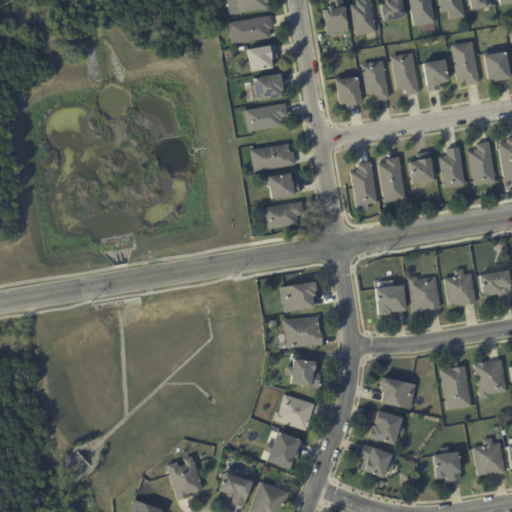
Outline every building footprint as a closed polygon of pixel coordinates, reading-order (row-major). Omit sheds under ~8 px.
[(265,0),(266,1),(263,2),(265,8),(240,13),(240,12),(228,14),(225,0),(265,0)] [(341,0),(346,30),(324,34),(320,10),(325,9),(325,7),(329,6),(328,0),(341,0)] [(347,4),(353,3),(353,0),(368,0),(374,32),(353,35),(347,4)] [(381,21),(379,5),(383,4),(383,1),(386,0),(399,0),(403,18),(381,21)] [(406,0),(428,0),(432,21),(411,24),(406,0)] [(459,0),(462,16),(448,18),(447,11),(439,12),(437,0),(459,0)] [(490,0),(492,6),(486,7),(486,8),(470,11),(468,0),(490,0)] [(268,16),(270,29),(267,29),(269,37),(231,43),(227,22),(268,15),(268,16)] [(477,85),(466,87),(466,83),(457,84),(451,46),(472,43),(479,85),(477,85)] [(274,45),(276,57),(270,58),(270,61),(270,62),(271,68),(248,72),(248,70),(244,71),(242,62),(247,61),(245,49),(273,44),(274,45)] [(417,95),(406,97),(405,92),(403,92),(402,90),(396,91),(390,58),(412,54),(418,95),(417,95)] [(508,81),(494,84),(494,81),(488,83),(483,58),(505,54),(510,81),(508,81)] [(441,84),(439,85),(440,91),(427,93),(423,65),(445,61),(448,83),(441,84)] [(387,100),(376,102),(375,95),(366,96),(361,66),(382,62),(389,100),(387,100)] [(277,74),(280,90),(278,90),(279,96),(252,100),(249,84),(251,83),(250,78),(277,73),(277,74)] [(359,106),(345,108),(344,106),(338,107),(334,82),(356,78),(361,105),(359,106)] [(282,103),(284,115),(279,116),(280,118),(278,118),(279,125),(246,131),(242,109),(282,102),(282,103)] [(511,182),(504,184),(498,146),(506,144),(506,141),(511,139),(511,182)] [(468,154),(474,153),(474,151),(476,151),(476,145),(489,143),(495,184),(474,187),(468,154)] [(287,146),(289,154),(292,153),(294,166),(253,173),(249,151),(287,145),(287,146)] [(438,159),(447,157),(445,151),(458,149),(465,186),(450,188),(451,194),(445,195),(444,189),(443,189),(438,159)] [(408,165),(416,163),(416,162),(417,162),(416,156),(428,154),(429,160),(430,160),(434,183),(412,187),(408,165)] [(377,166),(386,164),(385,161),(398,159),(405,200),(384,204),(377,166)] [(357,171),(358,171),(357,165),(370,163),(376,204),(355,207),(350,174),(355,173),(355,171),(357,171)] [(290,181),(290,183),(296,182),(299,195),(293,196),(293,197),(271,202),(267,179),(289,175),(290,181)] [(300,204),(302,216),(296,217),(297,226),(267,231),(263,210),(300,203),(300,204)] [(503,272),(507,271),(511,298),(498,300),(497,294),(489,295),(488,294),(481,295),(478,276),(489,274),(488,269),(497,267),(498,273),(503,272)] [(474,305),(465,307),(464,306),(460,307),(460,306),(448,308),(443,280),(454,278),(453,272),(462,271),(463,277),(471,275),(476,305),(474,305)] [(438,310),(425,313),(412,315),(406,280),(416,278),(416,281),(434,278),(440,310),(438,310)] [(405,312),(391,313),(391,310),(389,311),(390,315),(377,317),(374,290),(385,288),(384,281),(392,281),(393,288),(402,287),(405,312)] [(313,291),(314,296),(311,296),(313,307),(283,313),(279,288),(313,282),(313,283),(314,283),(315,290),(313,290),(313,291)] [(319,331),(319,332),(321,332),(322,345),(284,348),(281,320),(317,317),(318,326),(319,326),(319,331)] [(316,373),(316,374),(320,374),(318,389),(310,388),(311,386),(289,383),(290,376),(285,375),(286,366),(292,366),(293,358),(317,361),(316,373)] [(489,361),(501,360),(506,391),(488,394),(488,398),(479,399),(473,364),(489,361)] [(446,405),(440,370),(464,366),(471,406),(447,411),(446,405)] [(381,403),(383,392),(379,391),(381,387),(378,386),(380,378),(382,378),(382,377),(416,385),(411,410),(381,403)] [(313,404),(305,431),(272,420),(275,411),(278,412),(284,394),(313,404)] [(369,430),(370,428),(371,428),(372,425),(375,425),(375,424),(373,424),(377,410),(402,418),(399,427),(405,429),(402,437),(397,435),(394,445),(367,437),(369,430)] [(299,443),(295,451),(298,452),(295,459),(293,458),(288,469),(265,460),(277,431),(300,440),(299,443)] [(503,474),(492,475),(492,474),(477,477),(472,448),(483,446),(482,440),(492,439),(492,444),(500,443),(505,473),(503,474)] [(371,447),(391,454),(388,463),(393,464),(390,473),(385,471),(382,478),(359,470),(363,460),(359,458),(364,445),(371,447)] [(461,480),(447,482),(446,478),(435,479),(432,455),(458,452),(461,480)] [(199,490),(188,494),(189,498),(176,501),(166,465),(177,462),(178,466),(184,465),(182,459),(191,457),(193,462),(194,462),(202,490),(199,490)] [(241,508),(230,504),(232,498),(224,496),(225,494),(217,491),(223,472),(251,481),(243,509),(241,508)] [(248,511),(260,482),(289,493),(280,511),(248,511)] [(160,511),(128,511),(133,500),(161,510),(160,511)]
